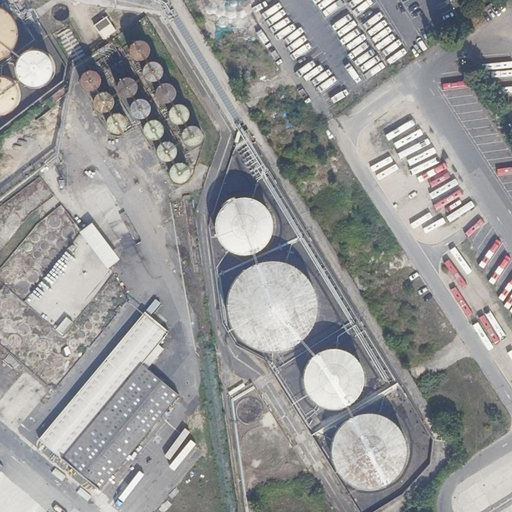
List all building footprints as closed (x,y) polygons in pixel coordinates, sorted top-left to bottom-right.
[(6,12),(0,8),(0,60),(7,57),(11,53),(15,46),(17,40),(18,34),(17,28),(15,22),(10,15),(6,12)] [(117,31),(112,24),(108,17),(95,27),(99,33),(104,41),(117,31)] [(56,35),(71,58),(82,51),(66,28),(56,35)] [(129,50),(129,53),(129,57),(132,60),(135,62),(136,63),(138,63),(142,63),(144,63),(147,60),(148,59),(150,56),(150,52),(150,50),(148,47),(147,45),(146,44),(144,43),(142,42),(139,42),(135,43),(132,45),(130,48),(129,50)] [(53,64),(52,62),(49,58),(47,56),(41,53),(35,52),(30,54),(26,55),(22,59),(19,64),(18,69),(18,75),(20,78),(21,81),(25,85),(28,87),(33,89),(37,89),(42,88),(47,85),(51,81),(53,75),(54,71),(54,69),(53,64)] [(494,68),(497,68),(497,60),(506,60),(506,55),(483,56),(483,60),(494,60),(494,68)] [(144,76),(146,79),(147,80),(150,82),(152,83),(156,83),(157,82),(159,81),(161,80),(163,77),(164,73),(164,71),(163,68),(161,64),(158,62),(155,61),(152,61),(149,63),(146,65),(145,66),(143,70),(143,72),(144,76)] [(97,90),(99,88),(101,85),(101,82),(101,78),(99,75),(96,73),(93,72),(89,72),(86,73),(83,75),(81,78),(80,82),(81,85),(82,88),(84,90),(87,92),(91,92),(94,92),(97,90)] [(15,87),(11,83),(8,81),(3,79),(0,78),(0,114),(3,115),(7,114),(12,110),(14,107),(17,102),(18,98),(18,95),(17,91),(15,87)] [(136,96),(138,93),(138,90),(138,86),(136,84),(134,81),(131,80),(128,79),(125,80),(122,81),(120,84),(118,87),(118,90),(118,93),(120,97),(123,99),(126,100),(130,100),(133,99),(136,96)] [(157,97),(158,100),(160,102),(162,103),(164,104),(167,105),(169,105),(172,104),(174,102),(176,100),(177,98),(177,95),(177,93),(177,90),(175,88),(173,86),(171,85),(168,84),(165,84),(162,85),(160,87),(158,89),(157,91),(157,94),(157,97)] [(114,107),(114,103),(114,99),(111,96),(108,94),(104,93),(100,94),(97,96),(95,100),(94,104),(95,107),(97,111),(100,113),(104,114),(108,113),(111,111),(114,107)] [(151,116),(152,112),(151,108),(149,105),(146,102),(142,102),(138,102),(134,105),(132,108),(131,112),(132,116),(134,119),(138,122),(142,122),(146,122),(149,119),(151,116)] [(171,121),(173,123),(176,125),(180,126),(182,126),(184,125),(187,123),(188,122),(190,118),(190,117),(190,113),(189,110),(186,107),(185,106),(183,105),(181,105),(177,105),(174,107),(173,108),(170,111),(170,113),(170,115),(170,119),(171,121)] [(126,130),(127,126),(126,122),(124,118),(121,116),(117,115),(113,116),(110,118),(107,122),(107,125),(107,129),(110,133),(113,135),(117,136),(120,135),(124,133),(126,130)] [(164,137),(164,133),(164,128),(161,125),(158,123),(154,122),(150,123),(147,125),(145,129),(144,133),(145,136),(147,140),(150,142),(154,143),(158,142),(161,140),(164,137)] [(183,139),(184,142),(187,145),(188,146),(192,147),(194,146),(197,145),(199,145),(201,142),(203,140),(203,136),(203,133),(201,129),(200,128),(197,126),(195,126),(193,125),(191,126),(189,126),(186,128),(185,129),(183,132),(182,134),(182,136),(183,139)] [(178,158),(179,154),(178,150),(176,147),(173,145),(169,144),(165,145),(161,147),(159,150),(158,154),(159,158),(161,162),(165,164),(169,165),(173,164),(176,162),(178,158)] [(189,181),(190,177),(189,173),(187,170),(184,168),(180,167),(176,168),(172,170),(170,173),(170,177),(170,181),(173,184),(176,186),(180,187),(184,186),(187,184),(189,181)] [(270,212),(265,206),(262,204),(256,201),(248,200),(240,201),(235,202),(229,206),(224,210),(221,216),(218,224),(217,229),(218,235),(221,244),(225,249),(232,254),(239,258),(249,258),(254,258),(261,255),(267,250),(271,246),(275,238),(276,233),(276,226),(273,216),(270,212)] [(89,223),(77,233),(105,269),(117,260),(89,223)] [(308,275),(299,267),(289,262),(276,259),(267,259),(257,262),(249,265),(242,270),(235,279),(230,288),(228,294),(227,304),(229,318),(236,332),(243,339),(250,344),(260,348),(268,350),(281,349),(293,345),(299,342),(310,331),(317,317),(318,305),(318,296),(313,284),(308,275)] [(154,299),(144,312),(150,316),(160,303),(154,299)] [(42,442),(99,489),(173,397),(138,369),(168,332),(145,314),(42,442)] [(361,392),(364,383),(365,376),(364,372),(362,366),(358,359),(350,352),(344,349),(336,348),(331,348),(322,350),(316,353),(311,358),(307,363),(304,373),(304,383),(306,389),(310,396),(314,401),(319,405),(324,407),(333,409),(340,408),(346,406),(351,404),(357,398),(361,392)] [(406,439),(400,427),(393,420),(387,417),(376,413),(365,413),(352,417),(343,424),(335,434),(332,442),(331,452),(333,462),(338,473),(345,480),(348,483),(356,487),(362,489),(370,489),(379,488),(385,486),(396,479),(402,471),(406,464),(407,456),(408,450),(406,439)] [(95,501),(108,511),(152,511),(201,452),(160,419),(95,501)]
